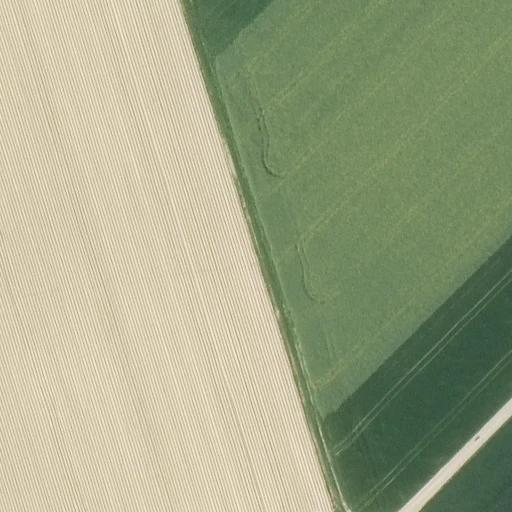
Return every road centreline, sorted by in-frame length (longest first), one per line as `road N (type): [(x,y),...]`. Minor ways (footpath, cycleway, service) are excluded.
road 1 (track): [(346,511),(189,0)]
road 2 (track): [(401,511),(511,401)]
